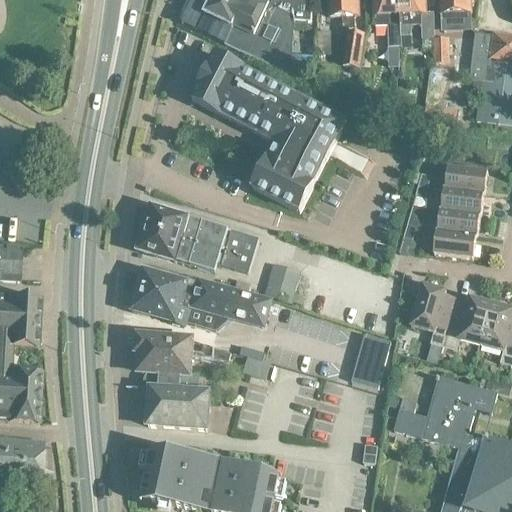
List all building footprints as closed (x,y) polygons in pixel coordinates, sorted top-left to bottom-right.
[(291,77),(295,23),(296,23),(311,25),(312,0),(213,0),(206,15),(235,28),(225,47),(291,77)] [(328,0),(329,19),(343,19),(343,31),(353,31),(352,18),(358,18),(356,0),(328,0)] [(374,0),(375,30),(388,29),(389,50),(401,50),(398,0),(374,0)] [(434,41),(433,15),(425,15),(424,0),(398,0),(401,50),(413,49),(412,28),(422,27),(422,42),(433,41),(434,41)] [(441,0),(442,16),(440,16),(441,35),(471,33),(471,27),(469,0),(441,0)] [(364,37),(349,35),(344,68),(359,70),(364,37)] [(475,38),(469,83),(482,85),(477,125),(511,129),(511,41),(494,39),(494,41),(475,38)] [(449,41),(434,41),(433,41),(433,67),(450,67),(449,41)] [(200,87),(192,103),(220,118),(276,146),(267,163),(252,191),(300,215),(314,187),(326,164),(346,124),(299,100),(244,72),(216,57),(208,73),(207,73),(200,87)] [(364,88),(353,110),(371,119),(382,98),(364,88)] [(437,136),(440,119),(425,117),(422,133),(437,136)] [(404,124),(403,124),(400,134),(410,139),(415,128),(414,127),(415,119),(405,119),(404,124)] [(419,149),(413,146),(409,154),(415,157),(419,149)] [(449,171),(446,193),(485,198),(486,198),(489,176),(449,171)] [(419,188),(427,191),(431,181),(423,178),(419,188)] [(427,191),(419,188),(416,199),(424,202),(427,191)] [(445,193),(442,214),(481,219),(482,219),(485,198),(446,193),(445,193)] [(177,265),(190,223),(148,211),(136,252),(177,265)] [(441,214),(438,235),(477,240),(478,241),(481,219),(442,214),(441,214)] [(408,230),(416,233),(419,222),(411,219),(408,230)] [(226,242),(228,234),(228,233),(190,222),(190,223),(177,265),(215,276),(218,268),(218,267),(226,242)] [(416,233),(408,230),(404,241),(413,244),(416,233)] [(248,277),(259,242),(231,234),(230,235),(228,243),(226,242),(218,267),(218,268),(248,277)] [(477,240),(438,235),(437,235),(434,258),(474,262),(477,240)] [(0,251),(0,283),(18,285),(20,252),(0,251)] [(301,275),(274,268),(265,300),(292,307),(301,275)] [(185,328),(186,325),(191,311),(191,309),(231,321),(265,330),(272,304),(201,285),(199,291),(147,275),(135,312),(170,323),(185,328)] [(444,351),(457,302),(445,299),(447,295),(423,288),(411,330),(434,336),(431,348),(432,348),(444,351)] [(0,423),(39,426),(42,376),(10,374),(11,348),(37,350),(40,302),(0,299),(0,423)] [(457,302),(444,351),(457,355),(460,343),(482,349),(493,307),(470,301),(469,306),(457,302)] [(511,312),(493,307),(482,349),(503,355),(500,366),(511,369),(511,312)] [(156,378),(201,382),(201,379),(193,378),(195,362),(218,363),(229,366),(232,355),(192,343),(170,342),(170,339),(157,336),(157,341),(138,340),(137,354),(146,355),(144,376),(156,377),(156,378)] [(351,385),(378,391),(391,345),(365,338),(351,385)] [(271,367),(270,367),(249,360),(244,377),(267,383),(271,367)] [(201,382),(156,378),(155,393),(154,392),(151,429),(210,435),(214,398),(199,396),(201,382)] [(463,454),(467,438),(474,413),(492,417),(497,396),(511,400),(511,395),(511,388),(489,382),(486,393),(438,380),(427,420),(413,416),(416,405),(403,402),(393,435),(459,453),(463,454)] [(387,407),(396,411),(400,399),(391,396),(387,407)] [(463,454),(459,453),(442,511),(511,511),(511,447),(484,439),(483,442),(467,438),(463,454)] [(0,490),(49,493),(50,478),(41,477),(43,445),(0,441),(0,490)] [(376,459),(377,450),(365,448),(364,458),(376,459)] [(211,464),(155,453),(145,500),(204,511),(205,506),(217,508),(216,511),(275,511),(282,479),(224,467),(224,464),(212,462),(211,464)] [(375,468),(376,459),(364,458),(363,466),(375,468)] [(358,502),(356,511),(370,511),(372,503),(358,502)]
